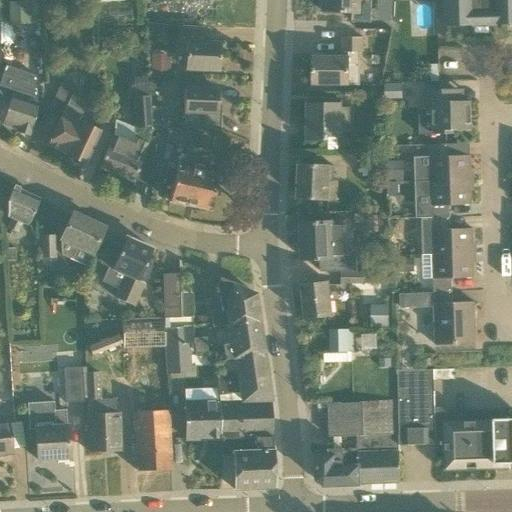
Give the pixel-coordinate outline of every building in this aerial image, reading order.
[(8,0),(9,25),(36,24),(35,0),(8,0)] [(320,0),(320,7),(322,7),(322,11),(353,12),(352,22),(368,23),(369,0),(320,0)] [(511,0),(446,0),(447,26),(511,24),(511,0)] [(203,43),(203,26),(181,25),(180,39),(187,39),(185,69),(218,71),(219,43),(203,43)] [(313,84),(348,84),(349,70),(357,70),(357,52),(363,53),(363,38),(342,37),(342,57),(313,57),(313,84)] [(150,58),(150,75),(169,76),(169,58),(150,58)] [(36,103),(36,75),(5,64),(0,79),(0,95),(10,98),(1,124),(18,129),(17,132),(28,135),(36,112),(36,103)] [(86,103),(72,96),(76,87),(61,81),(50,106),(63,112),(48,145),(68,155),(68,156),(70,157),(70,159),(73,164),(80,163),(81,162),(83,163),(99,131),(78,121),(86,103)] [(402,84),(385,84),(385,98),(402,98),(402,84)] [(149,96),(148,96),(147,86),(133,86),(134,97),(133,97),(135,128),(151,127),(149,96)] [(216,111),(217,104),(217,89),(184,87),(183,113),(184,113),(184,122),(220,130),(220,111),(216,111)] [(464,89),(440,90),(423,90),(423,109),(433,109),(434,134),(454,134),(454,130),(472,130),(471,101),(464,101),(464,89)] [(308,104),(308,137),(308,140),(328,140),(328,136),(340,136),(340,132),(350,132),(350,108),(340,108),(340,104),(308,104)] [(185,131),(169,127),(166,141),(182,145),(180,154),(179,154),(176,170),(167,168),(164,183),(173,185),(169,201),(171,202),(171,201),(173,202),(183,204),(185,205),(193,207),(193,206),(196,207),(200,211),(205,209),(206,209),(208,210),(209,210),(218,174),(201,171),(202,165),(195,164),(196,158),(195,157),(197,148),(202,149),(205,136),(185,131)] [(136,139),(134,144),(116,137),(112,148),(107,146),(98,168),(132,182),(141,160),(140,159),(147,143),(136,139)] [(471,180),(471,170),(471,155),(448,156),(448,144),(430,145),(431,181),(471,180)] [(360,154),(359,168),(380,169),(380,155),(360,154)] [(400,182),(400,162),(386,161),(385,181),(400,182)] [(298,198),(338,200),(338,181),(333,181),(334,166),(299,165),(298,198)] [(450,217),(450,205),(472,204),(471,180),(431,181),(432,217),(450,217)] [(19,187),(14,185),(6,203),(7,216),(11,218),(7,228),(11,230),(9,234),(16,237),(22,223),(28,225),(39,199),(19,190),(19,187)] [(92,254),(104,228),(104,227),(72,213),(60,239),(61,254),(86,266),(91,254),(92,254)] [(451,229),(450,217),(432,217),(433,254),(473,253),(473,228),(451,229)] [(320,259),(332,258),(332,257),(350,256),(348,224),(331,225),(331,222),(303,223),(304,259),(316,259),(316,261),(320,261),(320,259)] [(56,270),(54,236),(41,236),(42,270),(56,270)] [(145,264),(152,249),(126,237),(121,246),(109,241),(100,263),(108,267),(102,281),(118,288),(114,298),(133,307),(151,267),(145,264)] [(15,248),(6,248),(7,261),(16,260),(15,248)] [(434,291),(452,291),(452,278),(474,278),(473,253),(433,254),(434,291)] [(409,258),(397,259),(398,273),(410,272),(409,258)] [(341,272),(341,285),(364,285),(364,272),(341,272)] [(162,274),(163,317),(179,317),(179,274),(162,274)] [(212,326),(227,324),(259,319),(255,294),(220,278),(217,283),(221,309),(211,310),(212,326)] [(302,285),(302,286),(305,318),(333,315),(329,282),(302,285)] [(414,309),(414,291),(401,291),(401,309),(414,309)] [(476,344),(476,342),(473,342),(472,318),(475,318),(474,302),(452,302),(452,291),(434,291),(436,345),(476,344)] [(389,305),(372,305),(371,327),(389,327),(389,305)] [(235,358),(264,354),(259,319),(227,324),(230,343),(214,346),(215,361),(235,358)] [(190,325),(163,330),(165,374),(191,373),(190,343),(193,342),(192,336),(190,336),(190,325)] [(352,351),(352,328),(330,329),(330,351),(352,351)] [(92,356),(113,347),(113,346),(122,343),(118,333),(87,345),(92,356)] [(206,337),(193,338),(193,342),(194,352),(207,352),(206,337)] [(329,360),(354,361),(355,352),(329,351),(329,360)] [(84,401),(84,399),(82,352),(63,353),(65,402),(84,401)] [(118,412),(115,413),(114,399),(101,399),(99,372),(86,373),(85,352),(82,352),(84,399),(86,399),(87,414),(89,452),(120,451),(119,416),(118,412)] [(217,384),(267,376),(264,354),(235,358),(237,370),(216,373),(217,384)] [(444,471),(495,470),(510,469),(510,463),(511,463),(511,418),(447,421),(447,414),(441,407),(435,408),(434,370),(397,371),(398,401),(397,401),(399,451),(400,451),(400,445),(435,444),(435,450),(444,450),(444,471)] [(241,400),(271,399),(267,376),(217,384),(218,395),(240,392),(241,400)] [(186,439),(219,439),(217,401),(216,387),(183,388),(186,439)] [(400,482),(400,480),(400,451),(399,451),(397,401),(379,402),(379,390),(368,391),(368,402),(329,404),(330,437),(357,436),(357,448),(316,450),(317,468),(318,480),(324,486),(324,485),(334,485),(360,485),(360,484),(400,482)] [(232,438),(234,489),(274,488),(272,440),(271,423),(271,399),(241,400),(217,401),(219,439),(232,438)] [(54,427),(35,428),(37,459),(69,457),(67,426),(65,410),(53,411),(54,427)] [(171,469),(167,410),(133,411),(137,471),(171,469)] [(0,454),(12,453),(8,422),(0,422),(0,454)]
